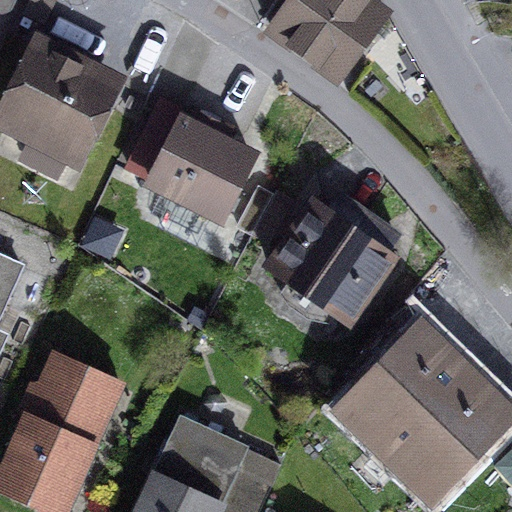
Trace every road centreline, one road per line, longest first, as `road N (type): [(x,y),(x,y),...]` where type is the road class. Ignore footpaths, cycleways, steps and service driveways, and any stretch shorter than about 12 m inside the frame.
road 1 (residential): [(511,302),(365,129),(179,0)]
road 2 (residential): [(511,172),(412,0)]
